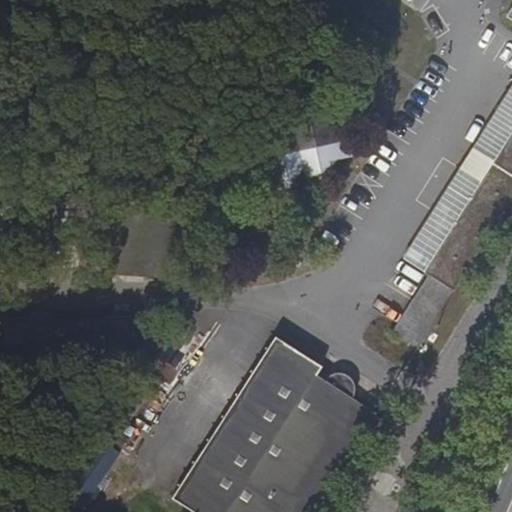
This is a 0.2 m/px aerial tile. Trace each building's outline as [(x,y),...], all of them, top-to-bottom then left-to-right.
[(511,0),(510,0),(493,28),(511,40),(511,123),(511,126),(511,0)] [(317,137),(314,121),(273,131),(274,141),(260,133),(239,137),(241,154),(225,158),(234,200),(251,197),(254,212),(267,210),(317,137)] [(511,201),(511,126),(407,292),(412,295),(439,312),(441,313),(511,201)] [(335,134),(317,137),(267,210),(274,209),(286,196),(288,205),(309,200),(324,180),(344,176),(335,134)] [(90,212),(85,295),(169,300),(173,217),(90,212)] [(439,312),(412,295),(377,351),(404,367),(439,312)] [(112,337),(0,340),(0,388),(114,385),(112,337)] [(256,351),(153,511),(315,511),(366,434),(303,394),(309,384),(256,351)] [(124,371),(115,382),(126,390),(135,378),(124,371)] [(60,511),(90,469),(79,462),(45,511),(60,511)] [(78,511),(103,477),(90,469),(60,511),(78,511)]
